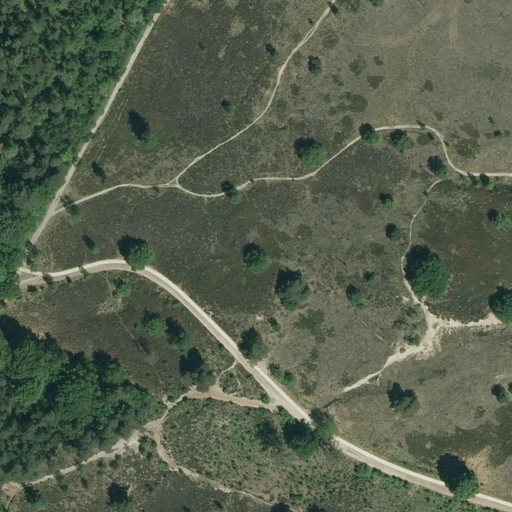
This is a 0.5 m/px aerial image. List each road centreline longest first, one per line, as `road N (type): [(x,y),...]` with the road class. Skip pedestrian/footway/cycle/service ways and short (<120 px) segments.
road 1 (track): [(6,288),(113,267),(143,273),(286,404)]
road 2 (track): [(286,404),(376,466),(507,511)]
road 3 (track): [(168,0),(85,135),(47,215)]
